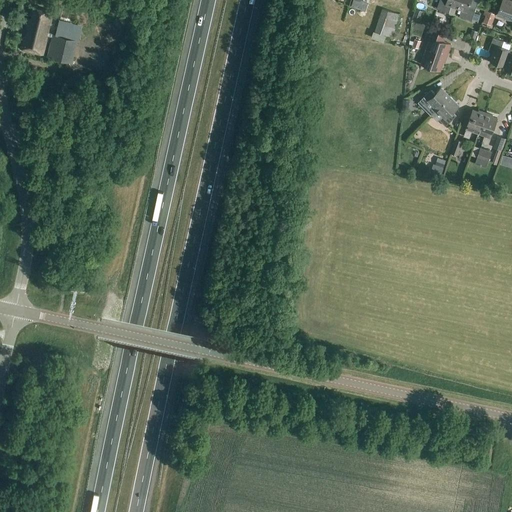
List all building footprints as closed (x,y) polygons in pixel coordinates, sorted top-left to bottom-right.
[(457,8),(459,0),(440,0),(437,9),(449,13),(452,6),(457,8)] [(459,0),(457,8),(462,10),(459,17),(472,21),(476,9),(470,7),(472,0),(459,0)] [(511,1),(508,0),(503,0),(498,15),(511,19),(511,1)] [(401,13),(383,6),(375,30),(392,37),(401,13)] [(49,24),(52,11),(34,7),(31,20),(28,19),(21,49),(43,55),(50,25),(49,24)] [(415,9),(412,18),(420,21),(423,12),(415,9)] [(487,11),(483,23),(492,26),(496,14),(487,11)] [(337,22),(336,31),(345,31),(345,23),(337,22)] [(446,58),(451,44),(444,42),(446,34),(430,28),(426,39),(430,40),(422,64),(441,71),(445,58),(446,58)] [(472,30),(469,39),(474,41),(478,32),(472,30)] [(73,63),(78,40),(52,35),(47,57),(73,63)] [(507,59),(509,52),(510,50),(502,47),(504,41),(494,37),(489,51),(494,53),(492,62),(507,67),(509,60),(507,59)] [(432,115),(451,96),(442,87),(437,92),(439,93),(436,95),(431,90),(419,103),(432,115)] [(451,96),(432,115),(437,121),(439,119),(446,127),(457,116),(452,111),(454,108),(456,110),(460,106),(451,96)] [(479,133),(486,112),(480,110),(479,112),(473,110),(464,137),(470,139),(473,131),(479,133)] [(486,112),(479,133),(485,135),(483,143),(489,145),(498,118),(493,116),(493,115),(486,112)] [(495,149),(501,151),(505,139),(499,137),(495,149)] [(458,156),(463,142),(456,139),(451,153),(458,156)] [(489,161),(492,151),(480,148),(477,158),(489,161)] [(441,175),(443,168),(433,165),(431,172),(441,175)]
